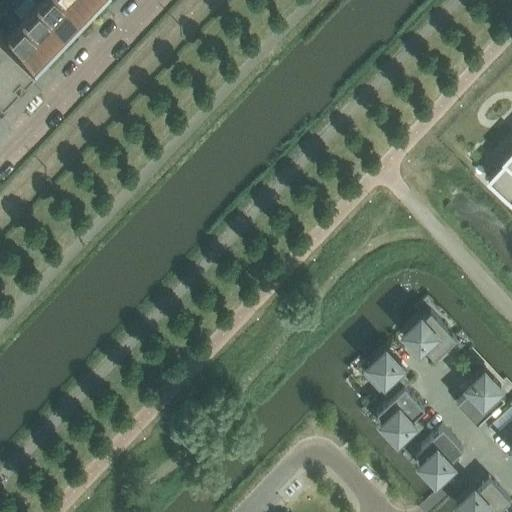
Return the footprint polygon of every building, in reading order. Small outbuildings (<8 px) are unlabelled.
[(78,12),(66,0),(39,0),(37,2),(64,27),(78,12)] [(89,0),(66,0),(78,12),(89,0)] [(64,27),(37,2),(23,18),(49,43),(64,27)] [(49,43),(23,18),(8,34),(34,59),(49,43)] [(0,94),(25,68),(34,59),(8,34),(0,26),(0,94)] [(505,158),(488,176),(511,198),(511,196),(511,147),(503,156),(505,158)] [(422,314),(419,311),(401,328),(418,346),(422,342),(434,355),(456,335),(430,307),(422,314)] [(362,370),(387,397),(387,398),(404,382),(404,383),(410,378),(397,365),(401,361),(384,343),(367,360),(370,363),(362,370)] [(500,383),(483,365),(465,382),(469,385),(463,391),(468,396),(461,403),(476,419),(504,393),(497,386),(500,383)] [(419,398),(404,383),(404,382),(387,398),(387,397),(376,408),(383,415),(380,418),(396,436),(414,419),(411,416),(417,410),(412,405),(419,398)] [(511,414),(500,426),(511,439),(508,443),(511,446),(511,414)] [(421,456),(418,459),(434,477),(452,460),(449,457),(462,445),(442,423),(414,449),(421,456)] [(473,483),(455,499),(466,511),(492,511),(510,496),(494,480),(488,486),(483,481),(477,487),(473,483)]
